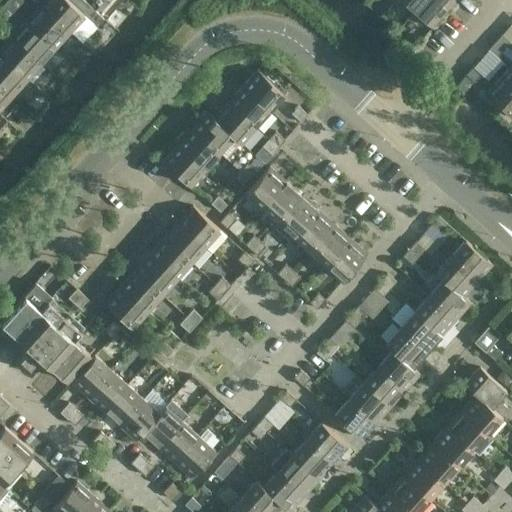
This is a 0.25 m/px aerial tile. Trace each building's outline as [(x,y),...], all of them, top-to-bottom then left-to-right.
[(67,0),(43,0),(40,4),(68,29),(76,21),(80,21),(81,20),(81,15),(83,13),(80,11),(73,4),(67,0)] [(80,11),(87,3),(83,0),(76,0),(73,4),(80,11)] [(401,0),(414,12),(424,0),(401,0)] [(424,0),(414,12),(431,26),(453,0),(424,0)] [(88,18),(95,10),(94,9),(87,3),(80,11),(83,13),(88,18)] [(68,29),(40,4),(26,20),(54,46),(56,43),(60,43),(61,42),(61,38),(68,29)] [(103,17),(95,10),(88,18),(96,25),(103,17)] [(54,46),(26,20),(11,36),(39,62),(47,53),(51,53),(52,52),(52,48),(54,46)] [(510,41),(501,33),(495,41),(503,48),(510,41)] [(39,62),(11,36),(0,48),(0,55),(25,78),(27,75),(31,75),(32,74),(32,70),(39,62)] [(503,48),(495,41),(488,48),(496,56),(503,48)] [(25,78),(0,55),(0,84),(11,94),(18,85),(23,85),(24,84),(23,80),(25,78)] [(511,63),(502,75),(511,84),(511,63)] [(481,73),(472,66),(465,74),(474,81),(481,73)] [(257,69),(242,86),(269,110),(284,93),(257,69)] [(511,84),(502,75),(487,92),(511,114),(511,84)] [(11,94),(0,84),(0,107),(3,107),(4,106),(3,102),(11,94)] [(269,110),(242,86),(228,102),(255,126),(269,110)] [(255,126),(228,102),(214,117),(207,111),(206,111),(240,142),(255,126)] [(291,112),(301,121),(307,113),(298,105),(291,112)] [(240,142),(206,111),(192,127),(219,151),(233,136),(240,142)] [(219,151),(192,127),(178,143),(204,167),(219,151)] [(277,146),(284,138),(275,130),(268,138),(277,146)] [(277,146),(268,138),(262,145),(271,153),(277,146)] [(204,167),(178,143),(163,160),(190,184),(204,167)] [(256,171),(246,162),(239,170),(249,178),(256,171)] [(269,166),(245,192),(262,207),(285,181),(269,166)] [(249,178),(239,170),(233,177),(243,185),(249,178)] [(285,181),(262,207),(277,221),(301,195),(285,181)] [(217,195),(210,202),(220,210),(227,203),(217,195)] [(290,239),(317,209),(301,195),(277,221),(274,225),(290,239)] [(192,205),(177,221),(204,245),(219,229),(192,205)] [(317,209),(294,236),(310,250),(333,224),(317,209)] [(220,221),(227,227),(235,218),(228,212),(220,221)] [(447,223),(438,215),(431,222),(441,230),(447,223)] [(204,245),(177,221),(163,238),(190,261),(204,245)] [(333,224),(310,250),(326,264),(349,238),(333,224)] [(253,234),(245,243),(252,250),(261,240),(253,234)] [(190,261),(163,238),(149,254),(175,277),(190,261)] [(349,238),(326,264),(342,279),(366,253),(349,238)] [(492,263),(465,239),(450,256),(477,280),(492,263)] [(261,240),(252,250),(259,256),(268,247),(261,240)] [(425,248),(416,240),(409,248),(418,256),(425,248)] [(418,256),(409,248),(402,254),(411,263),(418,256)] [(237,258),(247,266),(254,259),(244,250),(237,258)] [(175,277),(149,254),(134,270),(161,293),(175,277)] [(477,280),(450,256),(436,272),(470,302),(463,295),(477,280)] [(285,262),(277,272),(284,278),(293,269),(285,262)] [(51,265),(43,274),(50,281),(59,271),(51,265)] [(293,269),(284,278),(291,285),(300,275),(293,269)] [(161,293),(134,270),(120,286),(146,309),(161,293)] [(396,280),(386,272),(380,279),(389,288),(396,280)] [(470,302),(436,272),(443,279),(429,295),(455,318),(470,302)] [(224,292),(230,284),(221,276),(214,284),(224,292)] [(389,288),(380,279),(373,286),(383,295),(389,288)] [(224,292),(214,284),(208,291),(218,299),(224,292)] [(146,309),(120,286),(105,302),(132,326),(146,309)] [(83,310),(91,301),(77,287),(68,297),(83,310)] [(318,291),(309,301),(317,307),(325,298),(318,291)] [(25,295),(1,322),(17,336),(41,309),(40,309),(25,295)] [(455,318),(429,295),(414,311),(441,334),(455,318)] [(41,309),(17,336),(27,345),(23,349),(24,350),(16,360),(25,369),(34,359),(36,361),(40,356),(50,365),(73,339),(74,339),(81,331),(48,301),(40,309),(41,309)] [(367,312),(358,304),(351,312),(360,320),(367,312)] [(195,324),(202,316),(192,308),(186,316),(195,324)] [(441,334),(414,311),(400,327),(426,350),(441,334)] [(360,320),(351,312),(345,319),(354,327),(360,320)] [(195,324),(186,316),(179,323),(189,331),(195,324)] [(120,327),(113,320),(105,329),(112,336),(120,327)] [(426,350),(400,327),(386,343),(419,373),(420,372),(412,366),(426,350)] [(338,345),(329,336),(322,344),(331,352),(338,345)] [(73,339),(50,365),(66,380),(90,353),(74,339),(73,339)] [(166,356),(173,349),(163,341),(156,348),(166,356)] [(419,373),(386,343),(385,343),(392,350),(378,365),(405,389),(419,373)] [(493,359),(502,349),(495,343),(487,353),(493,359)] [(331,352),(322,344),(316,351),(325,359),(331,352)] [(71,381),(87,396),(111,369),(94,354),(71,381)] [(405,389),(378,365),(364,381),(390,405),(405,389)] [(464,384),(475,394),(491,407),(501,416),(508,408),(498,399),(506,390),(480,367),(464,384)] [(293,376),(303,384),(310,377),(300,368),(293,376)] [(111,369),(87,396),(103,410),(127,384),(111,369)] [(390,405),(364,381),(350,397),(376,421),(390,405)] [(127,384),(103,410),(119,425),(143,398),(127,384)] [(289,405),(296,398),(286,389),(280,397),(289,405)] [(0,394),(0,415),(10,404),(0,394)] [(475,394),(461,410),(487,433),(502,416),(501,416),(491,407),(475,394)] [(376,421),(350,397),(335,414),(361,438),(376,421)] [(143,398),(119,425),(135,439),(142,432),(166,405),(165,405),(158,412),(143,398)] [(68,402),(60,411),(68,418),(76,408),(68,402)] [(166,405),(142,432),(158,446),(182,419),(166,405)] [(76,408),(68,418),(75,424),(83,414),(76,408)] [(487,433),(461,410),(447,426),(473,449),(478,454),(492,438),(487,433)] [(273,423),(264,414),(257,422),(266,431),(273,423)] [(182,419),(158,446),(174,460),(198,434),(182,419)] [(321,421),(306,438),(333,462),(348,445),(321,421)] [(266,431),(257,422),(250,429),(260,437),(266,431)] [(4,426),(0,430),(0,452),(18,468),(32,451),(4,426)] [(473,449),(447,426),(432,442),(458,465),(473,449)] [(100,446),(108,437),(101,430),(92,440),(100,446)] [(198,434),(174,460),(191,475),(214,449),(198,434)] [(100,446),(107,453),(115,443),(108,437),(100,446)] [(333,462),(306,438),(292,454),(319,478),(333,462)] [(458,465),(432,442),(418,458),(444,481),(458,465)] [(245,455),(235,446),(228,454),(238,462),(245,455)] [(319,478),(292,454),(285,448),(271,464),(278,470),(304,494),(319,478)] [(18,468),(0,452),(0,481),(3,484),(18,468)] [(138,468),(147,459),(139,452),(130,461),(138,468)] [(444,481),(418,458),(403,474),(430,497),(444,481)] [(138,468),(145,474),(154,465),(147,459),(138,468)] [(508,481),(511,477),(511,471),(505,465),(498,472),(508,481)] [(304,494),(278,470),(264,486),(257,480),(256,480),(290,510),(304,494)] [(508,481),(498,472),(493,478),(503,487),(508,481)] [(416,511),(430,497),(403,474),(389,490),(413,511),(416,511)] [(214,495),(224,484),(213,475),(203,486),(214,495)] [(77,480),(63,495),(53,507),(58,511),(77,511),(93,495),(77,480)] [(290,510),(256,480),(242,496),(259,511),(275,511),(282,504),(289,510),(290,510)] [(3,484),(0,481),(0,504),(12,492),(3,484)] [(171,481),(163,490),(170,497),(179,488),(171,481)] [(413,511),(389,490),(375,505),(374,506),(381,511),(413,511)] [(93,495),(77,511),(106,511),(109,509),(93,495)] [(365,495),(349,511),(381,511),(374,506),(375,505),(365,495)] [(466,502),(476,510),(482,504),(472,495),(466,502)] [(184,503),(194,511),(201,504),(191,496),(184,503)] [(259,511),(242,496),(227,511),(259,511)] [(461,508),(465,511),(474,511),(476,510),(466,502),(461,508)]
